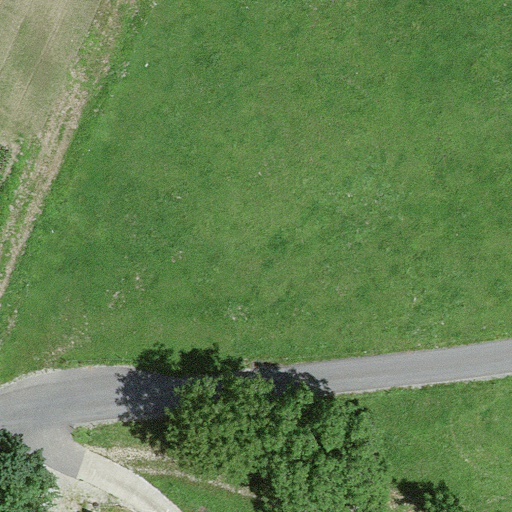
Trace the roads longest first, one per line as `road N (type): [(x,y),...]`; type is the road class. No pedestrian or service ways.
road 1 (unclassified): [(511,360),(0,429)]
road 2 (track): [(152,511),(128,489),(13,427)]
